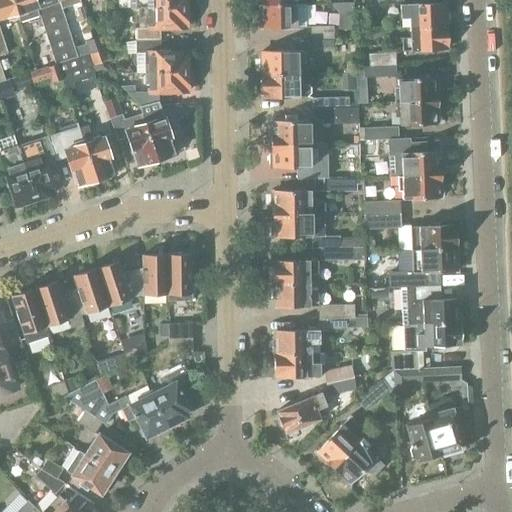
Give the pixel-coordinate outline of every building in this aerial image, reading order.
[(17,16),(11,0),(0,0),(0,17),(7,15),(9,19),(17,16)] [(32,0),(11,0),(17,16),(19,21),(37,16),(32,0)] [(57,0),(59,3),(47,7),(65,61),(75,57),(59,8),(80,1),(79,0),(57,0)] [(129,0),(130,9),(137,9),(185,8),(184,0),(129,0)] [(398,0),(370,0),(360,16),(376,16),(376,3),(399,3),(398,0)] [(409,18),(409,27),(444,26),(444,22),(446,20),(446,12),(444,11),(443,3),(400,5),(400,18),(409,18)] [(295,4),(260,5),(260,8),(257,11),(257,19),(260,21),(260,28),(304,27),(304,14),(296,14),(295,4)] [(65,61),(47,7),(37,10),(55,63),(57,63),(65,61)] [(135,28),(135,41),(160,41),(159,28),(186,28),(185,8),(137,9),(138,28),(135,28)] [(332,26),(317,26),(308,27),(308,39),(333,38),(332,26)] [(446,26),(444,26),(409,27),(410,39),(401,39),(401,51),(445,50),(445,48),(447,48),(446,26)] [(100,36),(92,39),(96,50),(104,48),(100,36)] [(333,38),(308,39),(309,51),(333,50),(333,38)] [(84,41),(88,53),(96,50),(92,39),(84,41)] [(147,54),(148,72),(187,71),(186,52),(160,52),(160,41),(135,41),(135,54),(147,54)] [(107,60),(104,48),(96,50),(100,62),(107,60)] [(100,62),(96,50),(88,53),(92,65),(100,62)] [(261,71),(261,74),(297,73),(297,64),(305,64),(305,51),(261,52),(261,59),(258,59),(258,71),(261,71)] [(75,92),(70,79),(93,72),(91,65),(92,65),(88,53),(75,57),(65,61),(57,63),(68,95),(75,92)] [(368,55),(368,67),(394,66),(393,54),(368,55)] [(64,87),(56,64),(46,67),(50,82),(51,81),(54,90),(64,87)] [(394,66),(368,67),(362,67),(362,78),(394,77),(394,66)] [(187,71),(148,72),(148,92),(134,92),(133,85),(119,86),(125,91),(138,107),(158,102),(158,93),(187,92),(187,71)] [(297,73),(261,74),(260,74),(260,97),(262,97),(262,98),(306,97),(306,84),(297,84),(297,73)] [(394,93),(394,102),(437,100),(436,92),(438,92),(438,81),(436,81),(436,78),(397,79),(398,93),(394,93)] [(312,98),(312,108),(333,108),(333,97),(312,98)] [(437,100),(394,102),(395,113),(398,113),(399,125),(438,124),(438,121),(440,121),(439,109),(437,109),(437,100)] [(175,154),(158,102),(138,107),(141,114),(141,113),(143,120),(156,160),(175,154)] [(333,108),(312,108),(313,123),(357,123),(357,108),(347,108),(333,108)] [(137,166),(153,161),(156,160),(143,120),(141,113),(141,114),(122,119),(121,115),(116,116),(109,119),(112,129),(116,141),(128,137),(137,166)] [(270,136),(271,145),(313,144),(312,130),(309,130),(308,121),(270,121),(270,125),(268,125),(268,136),(270,136)] [(95,180),(78,128),(77,123),(57,129),(59,133),(47,137),(55,160),(67,157),(76,186),(95,180)] [(78,128),(95,180),(114,173),(102,137),(91,141),(86,125),(78,128)] [(375,141),(395,140),(395,127),(363,129),(363,141),(375,141)] [(310,154),(313,154),(327,153),(326,144),(313,144),(271,145),(271,153),(269,153),(269,165),(271,165),(271,167),(310,167),(310,154)] [(397,167),(397,177),(439,175),(439,166),(442,166),(441,155),(438,155),(438,152),(400,153),(401,167),(397,167)] [(22,163),(34,200),(53,194),(41,157),(22,163)] [(34,200),(22,163),(3,170),(15,206),(34,200)] [(439,175),(397,177),(398,186),(401,186),(402,199),(440,198),(440,195),(443,194),(443,183),(440,183),(439,175)] [(360,178),(357,178),(313,178),(314,190),(356,189),(356,184),(360,184),(360,178)] [(272,205),(272,215),(324,213),(323,201),(310,202),(310,191),(271,192),(272,195),(269,195),(269,205),(272,205)] [(369,215),(400,214),(399,201),(362,203),(363,216),(369,216),(369,215)] [(311,248),(320,248),(363,247),(363,238),(339,238),(339,236),(324,237),(324,213),(272,215),(272,223),(270,223),(270,234),(272,234),(272,238),(311,237),(311,248)] [(369,215),(369,216),(369,227),(400,226),(400,214),(369,215)] [(411,249),(411,251),(454,249),(456,249),(455,227),(453,225),(397,227),(398,250),(411,249)] [(373,241),(364,241),(365,247),(365,251),(373,251),(373,241)] [(320,260),(365,260),(365,251),(365,247),(363,247),(320,248),(320,260)] [(454,249),(411,251),(412,273),(390,274),(391,289),(414,288),(426,287),(425,273),(456,271),(455,264),(458,261),(457,254),(454,252),(454,249)] [(190,254),(165,255),(166,295),(191,294),(190,254)] [(141,268),(132,270),(137,296),(142,295),(166,295),(165,255),(141,255),(141,268)] [(272,285),(273,285),(309,284),(309,274),(317,274),(317,260),(273,261),(273,263),(272,263),(272,285)] [(118,261),(95,268),(107,306),(131,299),(130,297),(137,296),(132,270),(122,272),(118,261)] [(107,306),(95,268),(72,276),(84,314),(107,306)] [(33,289),(45,327),(68,319),(70,328),(83,323),(72,289),(60,293),(56,281),(33,289)] [(309,284),(273,285),(273,288),(271,290),(271,299),(274,300),(274,307),(316,306),(316,319),(342,318),(342,304),(318,304),(318,294),(309,294),(309,284)] [(403,310),(403,325),(458,322),(458,319),(460,317),(460,309),(457,307),(457,299),(426,301),(426,287),(414,288),(415,310),(403,310)] [(48,336),(45,327),(33,289),(9,296),(25,344),(48,336)] [(0,318),(0,393),(15,389),(3,352),(22,346),(16,331),(5,334),(0,318)] [(275,351),(275,354),(311,353),(311,344),(318,344),(318,331),(327,331),(327,328),(342,328),(342,318),(316,319),(316,331),(274,331),(274,339),(272,341),(272,349),(275,351)] [(393,371),(415,370),(415,352),(425,352),(424,347),(459,346),(459,344),(461,344),(460,322),(458,322),(403,325),(402,325),(403,352),(390,353),(391,371),(393,371)] [(167,323),(158,324),(158,336),(167,336),(167,323)] [(192,335),(191,323),(167,323),(167,336),(192,335)] [(192,352),(192,340),(167,340),(167,352),(192,352)] [(133,349),(121,353),(124,363),(136,358),(133,349)] [(311,353),(275,354),(273,354),(273,376),(275,376),(275,377),(319,376),(319,363),(323,363),(323,352),(311,353)] [(124,363),(121,353),(93,363),(98,377),(102,375),(102,374),(124,363)] [(325,383),(353,377),(357,376),(356,369),(351,370),(351,366),(323,372),(325,383)] [(163,388),(152,394),(169,429),(179,424),(178,422),(186,418),(183,412),(188,410),(181,395),(193,389),(182,367),(158,379),(163,388)] [(415,370),(419,382),(461,380),(460,368),(415,370)] [(415,370),(393,371),(394,395),(407,394),(407,383),(419,382),(415,370)] [(98,377),(65,394),(59,397),(81,410),(101,423),(104,425),(111,414),(121,409),(127,421),(135,417),(143,433),(145,438),(154,433),(155,435),(160,433),(169,429),(152,394),(129,405),(125,396),(104,406),(98,394),(109,388),(102,375),(98,377)] [(74,376),(63,380),(66,391),(77,387),(74,376)] [(385,386),(385,385),(388,383),(383,376),(355,400),(363,409),(387,388),(385,386)] [(353,377),(325,383),(328,395),(355,390),(353,377)] [(60,381),(43,386),(59,397),(65,394),(60,381)] [(279,427),(282,428),(284,434),(319,420),(314,409),(324,405),(320,394),(276,411),(278,416),(276,419),(279,427)] [(389,407),(376,422),(380,426),(394,424),(394,412),(389,407)] [(430,418),(441,454),(464,447),(452,407),(429,413),(430,418)] [(81,410),(74,420),(94,433),(101,423),(81,410)] [(418,461),(441,454),(430,418),(407,425),(411,439),(409,440),(410,443),(409,450),(411,456),(414,458),(417,458),(418,461)] [(325,462),(331,468),(360,437),(356,433),(354,431),(360,425),(352,419),(347,420),(347,419),(342,425),(341,424),(333,433),(315,452),(316,453),(316,457),(322,463),(325,462)] [(97,435),(85,454),(113,472),(118,464),(121,466),(126,457),(124,455),(125,453),(97,435)] [(360,437),(331,468),(338,474),(337,477),(343,483),(347,482),(349,484),(364,468),(372,475),(381,465),(373,457),(374,456),(365,447),(368,444),(360,437)] [(101,490),(105,490),(108,485),(107,481),(113,472),(85,454),(78,450),(65,470),(100,493),(101,490)] [(38,466),(42,462),(34,456),(31,461),(38,466)] [(41,469),(55,478),(61,469),(46,460),(41,469)] [(63,483),(55,478),(41,469),(36,475),(53,494),(63,483)] [(75,511),(58,495),(40,511),(75,511)] [(37,511),(28,502),(20,510),(22,511),(37,511)]
